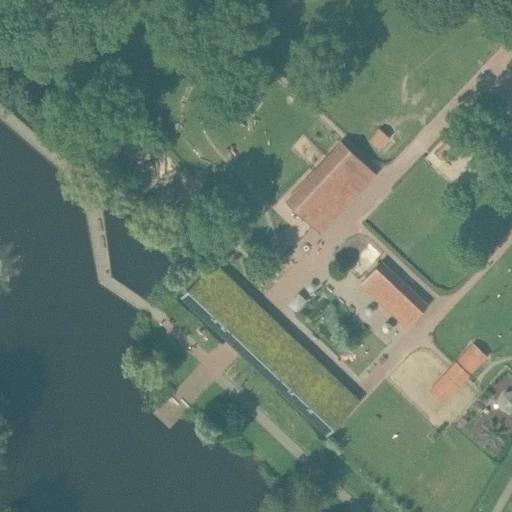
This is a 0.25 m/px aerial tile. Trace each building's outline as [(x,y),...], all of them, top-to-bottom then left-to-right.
[(81,122),(79,129),(85,135),(92,132),(94,125),(88,120),(81,122)] [(380,129),(369,141),(378,149),(389,137),(380,129)] [(341,142),(286,201),(313,225),(368,167),(341,142)] [(435,154),(441,159),(452,148),(446,142),(435,154)] [(380,263),(366,277),(401,310),(415,296),(380,263)] [(252,309),(209,268),(182,297),(225,338),(231,331),(252,309)] [(238,337),(248,346),(241,353),(324,433),(353,404),(258,315),(252,309),(231,331),(238,337)] [(479,361),(468,350),(457,362),(468,373),(479,361)] [(457,385),(446,374),(435,386),(446,397),(457,385)]
